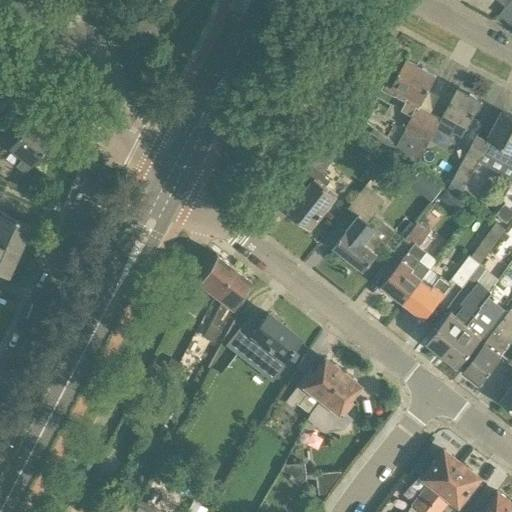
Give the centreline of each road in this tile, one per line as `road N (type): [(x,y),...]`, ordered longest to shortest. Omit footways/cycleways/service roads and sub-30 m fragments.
road 1 (secondary): [(0,511),(175,174)]
road 2 (residential): [(56,511),(211,215)]
road 3 (residential): [(122,118),(0,380)]
road 4 (residential): [(434,398),(211,215)]
road 5 (secondary): [(175,174),(267,0)]
road 6 (residential): [(347,511),(434,398)]
